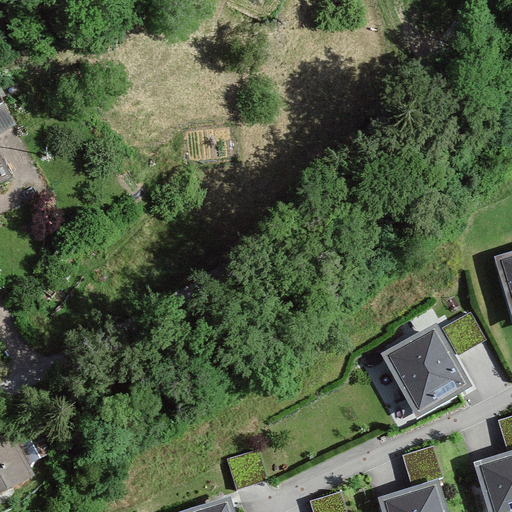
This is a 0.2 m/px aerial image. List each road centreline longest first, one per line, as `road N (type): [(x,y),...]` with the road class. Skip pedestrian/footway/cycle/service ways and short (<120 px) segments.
road 1 (unclassified): [(484,0),(344,167),(226,272),(0,397)]
road 2 (residential): [(511,395),(257,511)]
